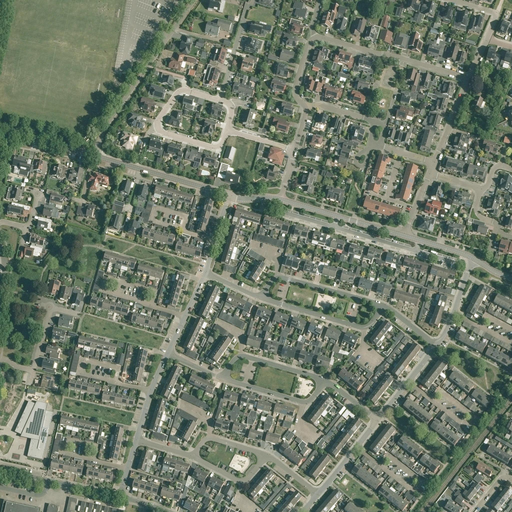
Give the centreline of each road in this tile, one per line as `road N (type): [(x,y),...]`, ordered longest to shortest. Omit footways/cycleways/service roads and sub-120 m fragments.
road 1 (residential): [(95,156),(106,125),(194,0)]
road 2 (residential): [(465,78),(315,38)]
road 3 (tertiary): [(227,195),(95,156)]
road 4 (residential): [(118,497),(0,470)]
